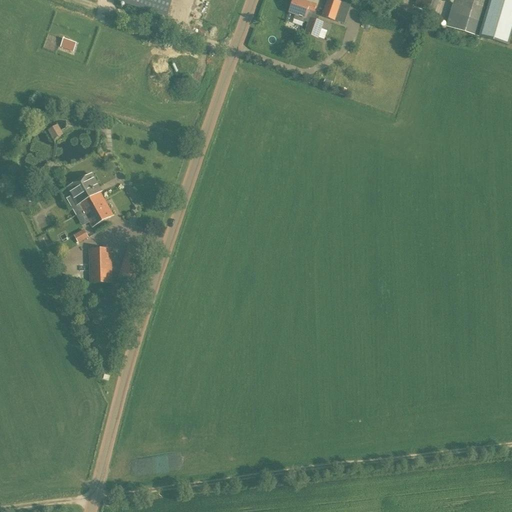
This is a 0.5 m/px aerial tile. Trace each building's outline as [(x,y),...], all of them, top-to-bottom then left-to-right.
[(167,18),(172,0),(117,0),(117,2),(167,18)] [(310,3),(300,0),(293,0),(289,14),(295,16),(294,20),(304,23),(304,22),(308,23),(304,34),(318,39),(324,23),(318,21),(319,17),(315,15),(316,13),(314,13),(317,5),(310,2),(310,3)] [(341,19),(347,4),(334,0),(327,0),(321,17),(336,22),(337,17),(341,19)] [(416,0),(414,6),(435,14),(439,0),(416,0)] [(454,0),(446,28),(480,37),(486,16),(490,0),(454,0)] [(76,44),(62,39),(59,47),(73,52),(76,44)] [(53,140),(63,135),(57,125),(48,130),(53,140)] [(77,206),(79,205),(100,193),(102,192),(92,174),(67,188),(77,206)] [(30,187),(22,188),(24,199),(32,197),(30,187)] [(100,193),(79,205),(92,228),(113,216),(100,193)] [(78,243),(88,238),(84,230),(74,236),(78,243)] [(135,284),(145,251),(128,245),(117,278),(135,284)] [(90,285),(113,284),(112,249),(89,249),(90,285)]
